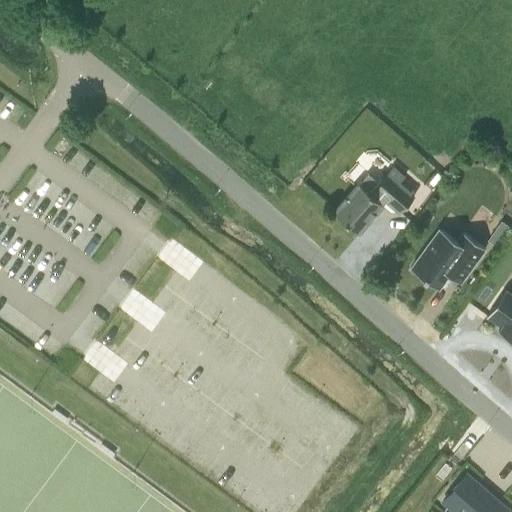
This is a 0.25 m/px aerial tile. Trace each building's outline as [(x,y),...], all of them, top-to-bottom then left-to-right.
[(344,154),(376,127),(368,117),(335,144),(344,154)] [(334,211),(358,232),(385,200),(400,213),(414,197),(399,183),(404,178),(392,168),(370,193),(359,183),(334,211)] [(502,241),(511,228),(501,221),(492,234),(502,241)] [(438,289),(448,275),(460,283),(463,278),(485,248),(463,232),(457,240),(439,228),(410,268),(438,289)] [(511,292),(506,289),(488,315),(502,325),(499,329),(511,338),(511,292)] [(445,511),(493,511),(499,505),(486,496),(484,498),(463,483),(465,480),(453,471),(431,501),(445,511)]
